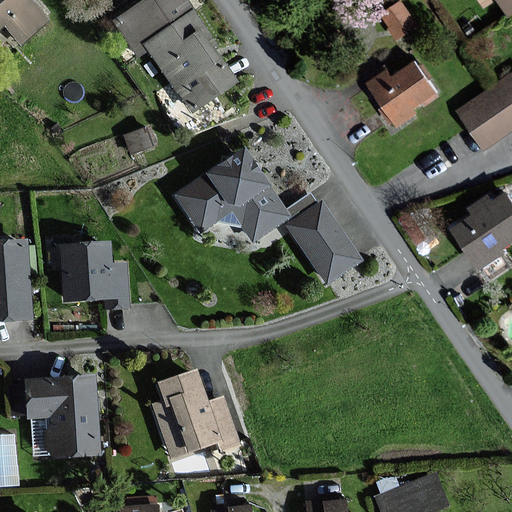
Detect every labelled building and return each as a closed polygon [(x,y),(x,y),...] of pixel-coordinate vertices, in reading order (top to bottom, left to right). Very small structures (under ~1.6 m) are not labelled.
[(0,0),(0,23),(5,19),(22,38),(45,18),(30,2),(32,0),(0,0)] [(185,0),(149,0),(118,22),(140,53),(149,47),(192,110),(234,81),(215,54),(206,41),(211,37),(185,0)] [(511,0),(499,0),(510,14),(511,12),(511,0)] [(401,2),(382,14),(398,38),(416,26),(401,2)] [(387,72),(368,85),(396,126),(414,113),(411,108),(433,93),(414,64),(392,79),(387,72)] [(511,73),(459,111),(484,147),(511,127),(511,73)] [(291,215),(245,147),(177,193),(201,229),(233,207),(255,239),(291,215)] [(511,243),(511,197),(508,192),(491,205),(486,198),(470,208),(475,216),(453,231),(478,267),(511,243)] [(361,259),(323,201),(288,224),(326,282),(361,259)] [(26,241),(0,243),(0,319),(31,318),(26,241)] [(110,243),(62,246),(66,300),(109,298),(110,307),(129,306),(126,265),(111,266),(110,243)] [(197,372),(161,384),(167,401),(155,405),(173,456),(219,440),(222,448),(237,442),(223,399),(208,404),(197,372)] [(94,376),(29,381),(32,417),(50,416),(53,455),(99,452),(94,376)] [(435,474),(378,497),(383,511),(429,511),(447,505),(435,474)] [(345,511),(344,502),(310,506),(310,511),(345,511)]
